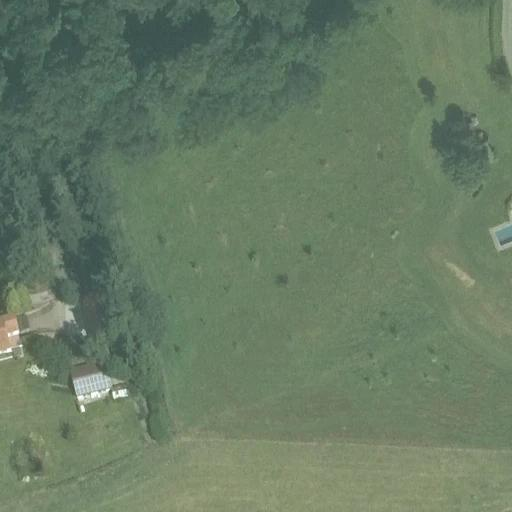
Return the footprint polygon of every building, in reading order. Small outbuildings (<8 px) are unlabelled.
[(451,126),(460,149),(481,140),(472,118),(451,126)] [(109,269),(91,272),(93,293),(111,291),(109,269)] [(107,298),(83,305),(90,329),(114,323),(107,298)] [(0,356),(12,353),(8,339),(19,336),(15,320),(0,323),(0,356)] [(70,373),(77,401),(113,392),(106,364),(70,373)] [(115,405),(132,400),(130,392),(113,396),(115,405)]
